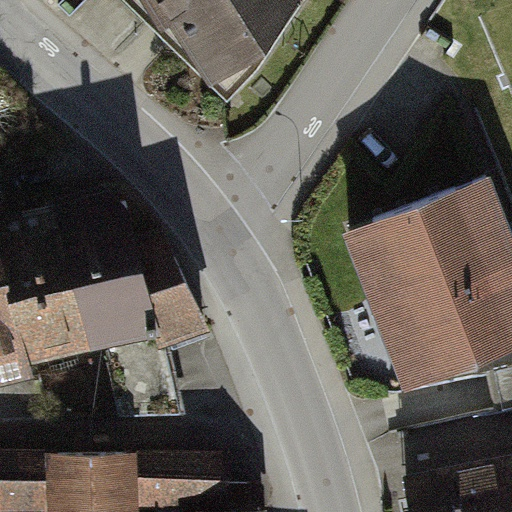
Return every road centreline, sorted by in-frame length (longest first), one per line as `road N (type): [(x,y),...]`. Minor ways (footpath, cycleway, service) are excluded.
road 1 (residential): [(226,240),(0,2)]
road 2 (residential): [(335,511),(308,424),(226,240)]
road 3 (residential): [(226,240),(385,0)]
